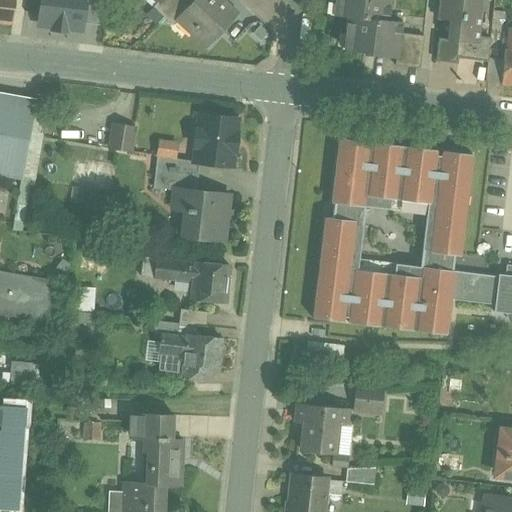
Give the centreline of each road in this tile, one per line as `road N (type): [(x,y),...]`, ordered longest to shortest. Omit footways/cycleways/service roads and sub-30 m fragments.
road 1 (residential): [(283,88),(237,511)]
road 2 (residential): [(0,54),(283,88)]
road 3 (residential): [(283,88),(511,115)]
